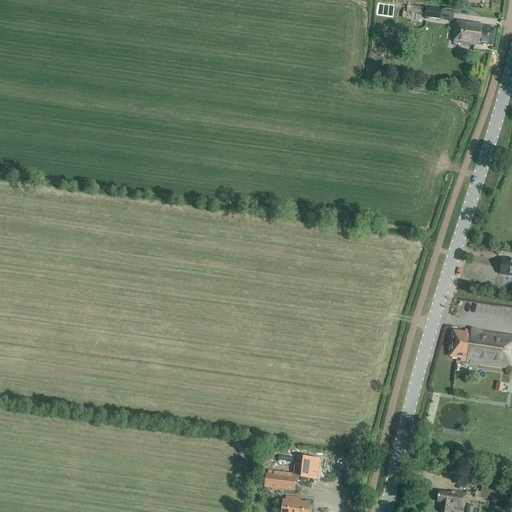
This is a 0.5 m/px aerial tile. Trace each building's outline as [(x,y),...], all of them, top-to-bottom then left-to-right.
[(406,13),(424,15),(425,9),(407,6),(406,13)] [(440,20),(441,11),(426,9),(425,18),(440,20)] [(493,47),(495,29),(483,28),(483,25),(477,24),(477,25),(457,22),(453,44),(475,47),(475,45),(483,47),(483,45),(493,47)] [(511,260),(502,260),(500,276),(511,277),(511,260)] [(510,369),(511,356),(511,337),(465,331),(465,334),(453,332),(449,358),(461,359),(461,362),(510,369)] [(305,459),(303,469),(295,468),(294,477),(302,478),(315,480),(318,461),(305,459)] [(266,488),(294,491),(295,479),(273,476),(273,473),(268,472),(267,476),(266,488)] [(502,485),(482,482),(480,494),(500,497),(502,485)] [(437,503),(441,503),(439,511),(449,511),(450,508),(464,510),(466,495),(451,493),(451,495),(439,493),(437,503)] [(308,511),(309,509),(308,509),(308,507),(299,506),(299,500),(287,498),(286,504),(284,504),(282,511),(308,511)]
